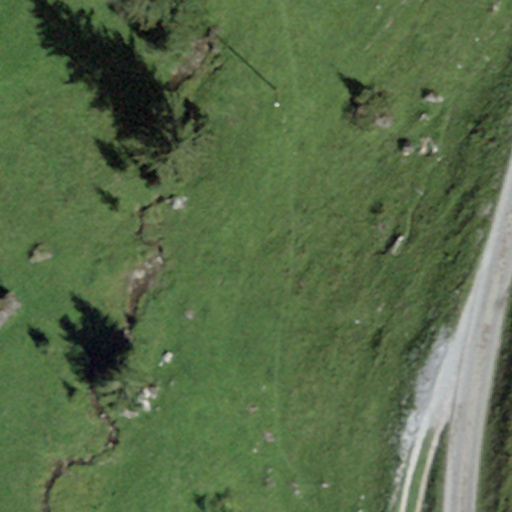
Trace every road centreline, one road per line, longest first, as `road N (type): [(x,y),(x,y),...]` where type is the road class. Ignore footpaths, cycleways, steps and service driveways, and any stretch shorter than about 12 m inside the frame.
road 1 (residential): [(464,511),(477,387),(511,232)]
road 2 (track): [(411,511),(425,449),(462,363),(490,324)]
